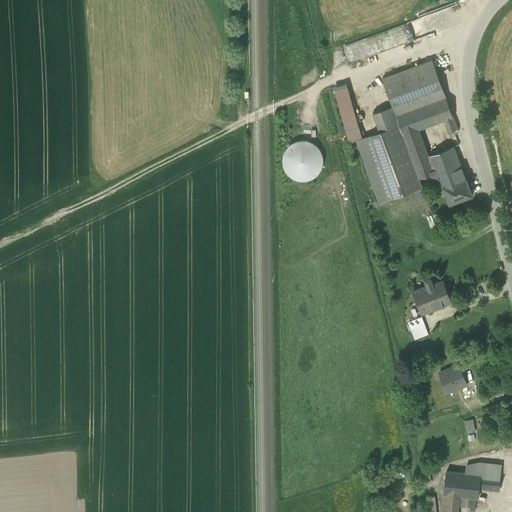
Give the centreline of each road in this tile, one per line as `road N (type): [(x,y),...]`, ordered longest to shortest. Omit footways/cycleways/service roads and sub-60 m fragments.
road 1 (track): [(478,28),(264,111),(0,245)]
road 2 (residential): [(511,280),(469,101),(472,40),(498,0)]
road 3 (track): [(244,0),(238,107),(245,120)]
